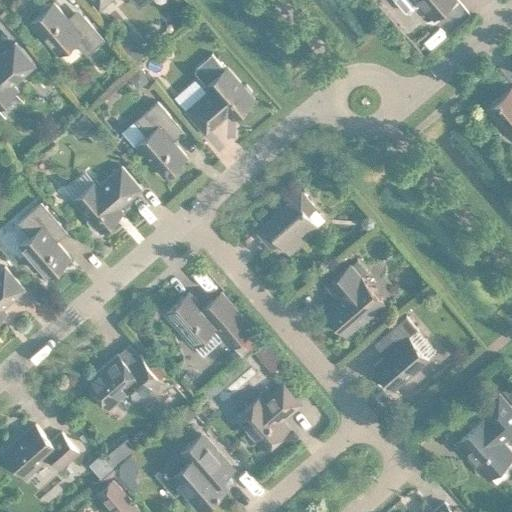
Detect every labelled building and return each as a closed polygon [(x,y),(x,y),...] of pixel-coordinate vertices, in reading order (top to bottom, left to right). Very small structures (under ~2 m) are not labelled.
[(90,0),(108,21),(130,2),(134,7),(142,0),(146,0),(152,6),(158,0),(90,0)] [(418,0),(443,29),(465,10),(459,4),(463,0),(418,0)] [(83,51),(95,65),(113,50),(93,27),(82,37),(62,14),(60,16),(55,15),(48,21),(48,26),(39,33),(67,65),(83,51)] [(142,46),(133,54),(143,65),(152,58),(142,46)] [(26,101),(22,95),(44,77),(24,54),(0,74),(0,116),(3,120),(26,101)] [(261,112),(263,110),(261,107),(261,103),(255,95),(250,95),(235,77),(233,79),(221,65),(205,80),(205,84),(215,95),(212,98),(217,103),(195,122),(215,144),(243,120),(246,124),(249,122),(253,122),(260,116),(261,112)] [(148,81),(138,89),(147,99),(156,91),(148,81)] [(511,106),(496,120),(511,139),(511,106)] [(155,146),(145,156),(172,188),(181,180),(185,181),(193,175),(193,170),(195,168),(175,145),(186,136),(166,113),(143,132),(155,146)] [(93,125),(77,139),(86,149),(102,135),(93,125)] [(325,167),(318,174),(322,178),(329,171),(325,167)] [(122,224),(150,200),(130,177),(108,196),(104,191),(81,211),(96,228),(96,233),(102,240),(107,240),(109,243),(111,241),(116,241),(123,235),(123,230),(126,228),(122,224)] [(36,189),(27,179),(17,188),(26,198),(36,189)] [(286,252),(297,264),(328,237),(317,225),(324,219),(310,203),(266,242),(280,258),(286,252)] [(76,275),(76,271),(79,269),(59,245),(69,236),(50,213),(27,233),(39,247),(28,256),(56,288),(64,281),(69,281),(76,275)] [(392,314),(369,288),(376,282),(366,271),(360,276),(359,275),(340,292),(350,304),(333,319),(356,346),(392,314)] [(9,329),(6,325),(33,301),(14,278),(0,289),(0,340),(6,335),(7,331),(9,329)] [(231,350),(239,359),(262,339),(230,303),(211,319),(198,303),(174,324),(211,367),(231,350)] [(382,377),(403,401),(437,371),(417,348),(426,340),(415,327),(389,350),(399,362),(382,377)] [(262,339),(239,359),(248,369),(270,350),(262,339)] [(275,353),(263,363),(270,371),(282,361),(275,353)] [(158,403),(169,393),(151,372),(140,381),(126,365),(94,393),(117,419),(149,393),(158,403)] [(296,426),(309,414),(292,395),(272,412),(269,407),(245,427),(273,460),(297,440),(288,430),(294,424),(296,426)] [(511,475),(511,454),(510,453),(511,451),(511,410),(508,406),(502,410),(501,427),(494,434),(491,431),(466,453),(475,464),(477,463),(484,471),(483,472),(484,474),(484,480),(490,487),(495,487),(497,489),(511,475)] [(68,479),(87,463),(71,444),(60,453),(45,436),(12,463),(33,487),(54,469),(60,470),(68,479)] [(191,498),(203,511),(219,511),(234,499),(218,480),(230,469),(210,446),(165,485),(183,505),(191,498)] [(114,467),(122,477),(139,463),(144,459),(136,449),(114,467)] [(145,471),(139,463),(122,477),(121,478),(137,497),(144,491),(145,471)] [(108,504),(114,511),(140,511),(123,491),(108,504)]
